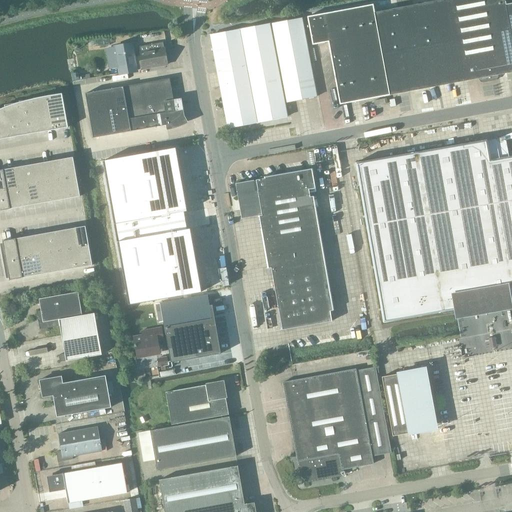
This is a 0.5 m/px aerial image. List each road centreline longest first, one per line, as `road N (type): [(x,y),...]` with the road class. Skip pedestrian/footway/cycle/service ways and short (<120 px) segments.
road 1 (unclassified): [(287,511),(264,447),(216,159)]
road 2 (unclassified): [(216,159),(511,105)]
road 3 (unclassified): [(287,511),(511,470)]
road 4 (unclassified): [(27,506),(0,344)]
road 5 (unclassified): [(216,159),(195,0)]
